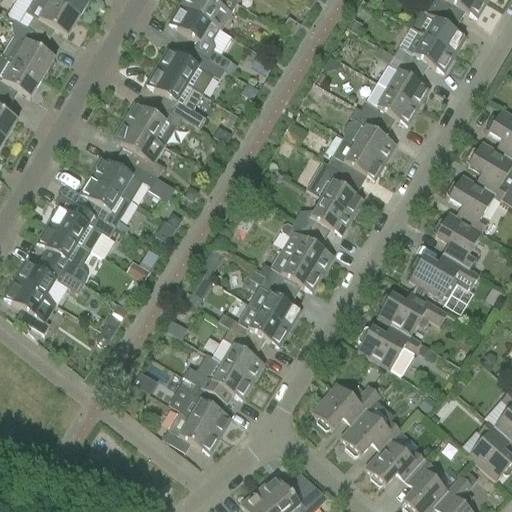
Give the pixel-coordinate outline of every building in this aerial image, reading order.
[(41,0),(33,0),(24,17),(32,22),(26,32),(47,45),(54,35),(66,42),(78,21),(49,4),(41,0)] [(41,0),(49,4),(78,21),(90,2),(86,0),(41,0)] [(235,8),(222,0),(183,0),(178,10),(220,36),(231,17),(230,17),(235,8)] [(294,0),(293,1),(309,10),(314,0),(294,0)] [(486,5),(476,0),(420,0),(419,3),(425,6),(457,26),(463,17),(475,24),(486,5)] [(453,60),(464,42),(452,35),(457,26),(425,6),(408,33),(415,37),(453,60)] [(178,10),(167,29),(184,39),(196,47),(193,52),(207,61),(206,64),(205,64),(223,75),(229,66),(211,55),(214,52),(212,45),(217,35),(219,36),(220,36),(178,10)] [(351,21),(346,31),(356,36),(361,26),(351,21)] [(40,83),(52,63),(41,56),(47,45),(26,32),(17,27),(12,25),(10,29),(13,40),(1,59),(12,66),(40,83)] [(291,25),(284,36),(291,41),(298,30),(291,25)] [(415,37),(408,33),(398,51),(405,55),(415,37)] [(453,60),(415,37),(405,55),(398,51),(392,61),(407,69),(421,78),(427,69),(442,79),(453,60)] [(273,50),(268,58),(277,63),(281,55),(273,50)] [(386,70),(392,61),(377,51),(371,61),(386,70)] [(166,53),(155,71),(201,99),(201,98),(200,97),(210,81),(211,81),(212,81),(218,84),(223,75),(205,64),(206,64),(190,55),(185,65),(166,53)] [(329,58),(323,67),(327,69),(335,67),(337,63),(329,58)] [(28,103),(40,83),(12,66),(1,59),(0,59),(0,101),(10,107),(16,96),(28,103)] [(261,61),(254,73),(264,79),(272,67),(261,61)] [(417,113),(428,95),(416,88),(421,78),(407,69),(392,61),(386,70),(375,88),(417,113)] [(155,71),(144,90),(161,100),(156,109),(180,124),(197,134),(204,123),(191,115),(201,99),(155,71)] [(326,80),(319,75),(314,84),(321,88),(326,80)] [(243,90),(255,97),(257,93),(246,86),(243,90)] [(406,132),(417,113),(375,88),(359,116),(388,134),(394,124),(406,132)] [(255,97),(243,90),(239,97),(251,104),(255,97)] [(0,143),(3,145),(15,125),(4,118),(10,107),(0,101),(0,143)] [(150,118),(133,108),(122,126),(163,151),(180,124),(156,109),(150,118)] [(384,168),(395,150),(383,142),(388,134),(359,116),(354,113),(348,123),(352,126),(346,127),(341,135),(341,143),(384,168)] [(511,122),(500,115),(486,138),(488,139),(488,138),(499,145),(493,156),(511,167),(511,122)] [(289,125),(280,140),(296,150),(305,135),(289,125)] [(155,183),(162,172),(154,167),(163,151),(122,126),(111,144),(122,151),(117,160),(155,183)] [(216,132),(211,140),(223,148),(228,139),(216,132)] [(372,186),(384,168),(341,143),(326,171),(357,190),(363,180),(372,186)] [(480,148),(466,171),(467,172),(467,171),(480,178),(473,189),(477,190),(477,191),(493,200),(492,201),(499,205),(511,212),(511,196),(511,194),(511,167),(493,156),(480,148)] [(117,160),(111,169),(100,163),(89,181),(120,200),(130,206),(141,187),(148,192),(146,195),(166,207),(173,194),(155,183),(117,160)] [(320,204),(351,223),(362,205),(352,199),(357,190),(326,171),(320,167),(304,195),(320,204)] [(118,226),(121,219),(130,206),(89,181),(78,199),(72,208),(113,233),(114,233),(118,226)] [(480,222),(492,201),(493,200),(477,191),(477,190),(473,189),(460,181),(446,204),(447,205),(448,204),(460,211),(454,222),(453,222),(480,237),(487,226),(480,222)] [(255,204),(261,195),(253,190),(248,199),(255,204)] [(189,191),(183,200),(191,205),(196,196),(189,191)] [(255,204),(248,199),(239,213),(253,222),(262,208),(255,204)] [(340,241),(351,223),(320,204),(313,216),(298,216),(293,225),(324,244),(329,235),(340,241)] [(113,233),(72,208),(67,218),(56,211),(45,230),(89,256),(100,238),(107,243),(113,233)] [(169,218),(164,226),(174,232),(179,223),(169,218)] [(467,259),(480,237),(453,222),(454,222),(447,218),(433,241),(434,242),(435,241),(447,249),(441,259),(467,275),(467,274),(474,263),(467,259)] [(165,247),(174,232),(164,226),(161,225),(152,240),(165,247)] [(324,244),(293,225),(289,231),(286,229),(282,230),(279,234),(280,239),(287,243),(280,255),(321,280),(332,261),(318,253),(324,244)] [(118,226),(114,233),(123,238),(127,231),(118,226)] [(83,289),(84,286),(85,282),(85,278),(83,275),(79,272),(89,256),(45,230),(34,248),(45,254),(40,263),(83,289)] [(100,238),(89,256),(101,263),(111,245),(107,243),(100,238)] [(147,251),(139,263),(149,269),(157,258),(147,251)] [(213,251),(203,268),(214,274),(224,258),(213,251)] [(310,298),(321,280),(280,255),(269,273),(263,269),(257,279),(263,282),(294,301),(299,292),(310,298)] [(421,261),(407,285),(415,289),(424,295),(440,304),(442,301),(446,303),(454,289),(465,295),(468,291),(470,293),(477,281),(477,280),(467,274),(467,275),(441,259),(434,270),(422,262),(421,261)] [(83,289),(40,263),(34,272),(23,266),(12,284),(43,303),(54,285),(66,292),(77,298),(83,289)] [(131,266),(124,277),(131,282),(141,288),(148,276),(138,271),(131,266)] [(203,268),(197,278),(208,285),(214,274),(203,268)] [(258,290),(263,282),(257,279),(249,274),(244,282),(258,290)] [(201,281),(190,300),(199,305),(210,286),(201,281)] [(289,335),(300,316),(289,310),(294,301),(263,282),(258,290),(247,309),(257,316),(289,335)] [(12,284),(1,303),(19,313),(36,323),(32,330),(30,333),(42,340),(48,330),(44,328),(55,310),(43,303),(12,284)] [(43,303),(55,310),(66,292),(54,285),(43,303)] [(425,307),(408,296),(401,307),(389,299),(375,323),(388,331),(391,333),(392,333),(408,342),(408,341),(417,327),(424,331),(428,325),(438,331),(445,319),(425,307)] [(122,297),(116,306),(125,311),(130,303),(122,297)] [(188,298),(183,306),(194,313),(199,305),(190,300),(188,298)] [(104,326),(114,332),(126,312),(125,311),(116,306),(104,326)] [(232,326),(227,335),(244,345),(243,345),(251,350),(258,354),(264,345),(278,353),(289,335),(257,316),(247,309),(235,328),(232,326)] [(36,323),(19,313),(14,320),(32,330),(36,323)] [(214,327),(227,335),(232,326),(220,318),(214,327)] [(186,332),(170,323),(164,333),(179,342),(186,332)] [(104,326),(98,336),(99,337),(101,338),(108,342),(114,332),(104,326)] [(419,348),(408,341),(408,342),(392,333),(391,333),(388,331),(382,340),(369,332),(368,334),(365,332),(362,333),(356,344),(357,347),(359,348),(355,356),(372,366),(388,376),(398,382),(411,360),(418,348),(419,348)] [(252,388),(263,370),(238,355),(243,345),(244,345),(227,335),(210,362),(252,388)] [(99,337),(93,346),(103,351),(108,342),(101,338),(99,337)] [(421,349),(416,357),(429,365),(433,357),(421,349)] [(252,388),(210,362),(206,360),(196,377),(187,372),(181,382),(194,390),(213,401),(225,409),(231,400),(241,406),(252,388)] [(138,374),(131,387),(148,397),(156,384),(138,374)] [(348,400),(335,389),(310,417),(330,435),(331,434),(330,434),(340,423),(349,431),(351,428),(352,429),(364,415),(365,415),(381,397),(375,391),(372,395),(367,391),(362,397),(356,391),(348,400)] [(165,410),(177,417),(189,398),(176,390),(165,410)] [(219,442),(230,423),(220,418),(225,409),(213,401),(194,390),(189,398),(177,417),(219,442)] [(499,405),(483,423),(486,426),(509,447),(508,447),(511,450),(511,399),(508,396),(499,405)] [(425,399),(417,410),(426,418),(435,407),(425,399)] [(133,419),(140,406),(129,400),(122,413),(133,419)] [(383,431),(365,415),(364,415),(352,429),(351,428),(349,431),(338,443),(347,450),(344,453),(344,455),(354,463),(356,463),(358,461),(359,461),(360,460),(359,460),(369,449),(377,457),(389,445),(399,435),(388,425),(383,431)] [(177,417),(161,445),(168,449),(174,440),(208,460),(219,442),(188,423),(177,417)] [(500,456),(508,447),(509,447),(486,426),(477,437),(483,442),(466,461),(494,486),(511,466),(511,465),(500,456)] [(407,461),(389,445),(377,457),(363,473),(384,491),(384,490),(393,479),(403,487),(423,465),(413,456),(407,461)] [(427,450),(419,459),(425,463),(432,455),(427,450)] [(402,506),(401,507),(403,508),(401,510),(401,511),(433,511),(435,510),(434,510),(447,496),(446,496),(435,486),(440,480),(433,474),(423,465),(403,487),(412,496),(402,506)] [(464,511),(463,511),(469,503),(464,498),(475,485),(464,476),(460,481),(446,496),(447,496),(434,510),(435,510),(433,511),(464,511)] [(317,511),(325,503),(298,479),(289,488),(288,486),(283,491),(273,480),(256,495),(270,511),(317,511)] [(270,511),(256,495),(238,509),(240,511),(270,511)]
